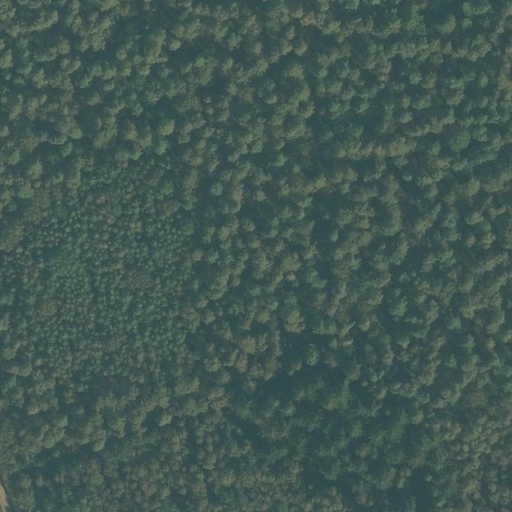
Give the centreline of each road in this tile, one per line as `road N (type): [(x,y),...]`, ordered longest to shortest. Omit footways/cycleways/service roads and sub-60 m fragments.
road 1 (track): [(380,0),(310,33),(317,200),(336,283),(385,367),(418,393),(481,417),(495,434),(442,511)]
road 2 (track): [(0,485),(367,343)]
road 3 (track): [(309,0),(310,33),(0,153)]
